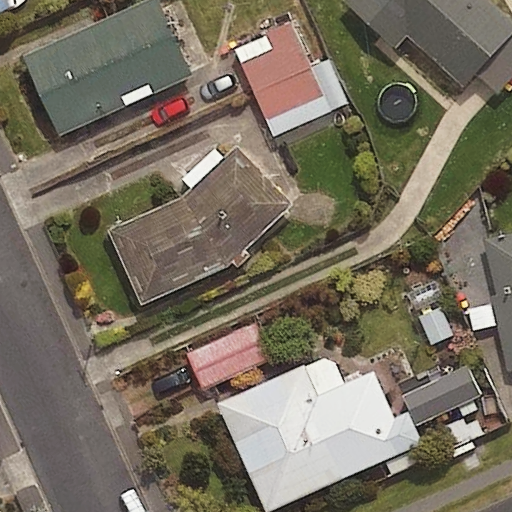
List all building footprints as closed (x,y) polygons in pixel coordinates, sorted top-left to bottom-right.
[(191,71),(159,0),(134,0),(23,50),(60,130),(191,71)] [(348,0),(396,43),(407,30),(463,81),(511,27),(511,15),(495,0),(348,0)] [(315,71),(295,25),(240,50),(279,139),(351,107),(332,64),(315,71)] [(292,198),(236,140),(182,192),(107,225),(140,300),(227,261),(292,198)] [(511,229),(485,235),(511,359),(511,229)] [(449,309),(421,317),(431,352),(459,344),(449,309)] [(277,361),(261,327),(193,358),(209,392),(277,361)] [(421,438),(407,408),(369,425),(347,377),(318,390),(304,359),(216,399),(266,509),(421,438)] [(486,400),(472,370),(411,399),(424,428),(486,400)]
